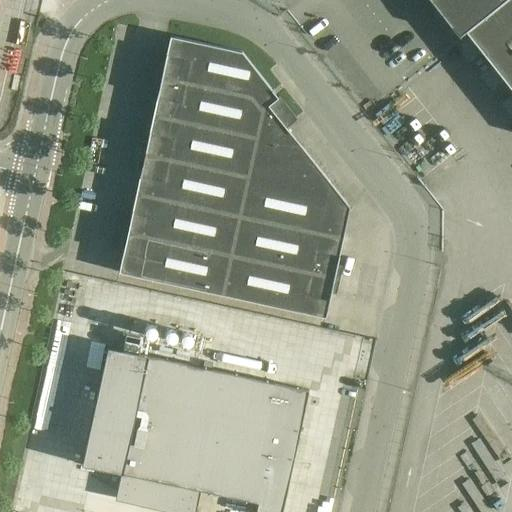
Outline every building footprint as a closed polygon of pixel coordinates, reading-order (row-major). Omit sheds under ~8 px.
[(511,0),(428,0),(458,36),(459,35),(464,30),(469,36),(511,90),(511,0)] [(262,107),(276,96),(241,52),(169,36),(163,62),(159,61),(156,75),(250,95),(262,107)] [(152,115),(255,138),(262,107),(250,95),(156,75),(153,89),(157,90),(152,115)] [(247,177),(238,216),(341,238),(348,207),(285,127),(296,118),(278,95),(276,96),(262,107),(255,138),(247,177)] [(255,138),(152,115),(146,140),(142,139),(139,153),(247,177),(255,138)] [(238,216),(247,177),(139,153),(135,167),(140,168),(135,193),(238,216)] [(121,231),(230,255),(238,216),(135,193),(129,218),(125,217),(121,231)] [(230,255),(338,279),(341,264),(336,263),(341,238),(238,216),(230,255)] [(230,255),(121,231),(118,245),(123,246),(117,272),(221,295),(230,255)] [(338,279),(230,255),(221,295),(324,317),(330,292),(335,293),(338,279)] [(125,334),(122,348),(136,351),(139,337),(125,334)] [(106,346),(80,465),(120,473),(200,490),(256,501),(253,511),(281,511),(308,390),(106,346)]
